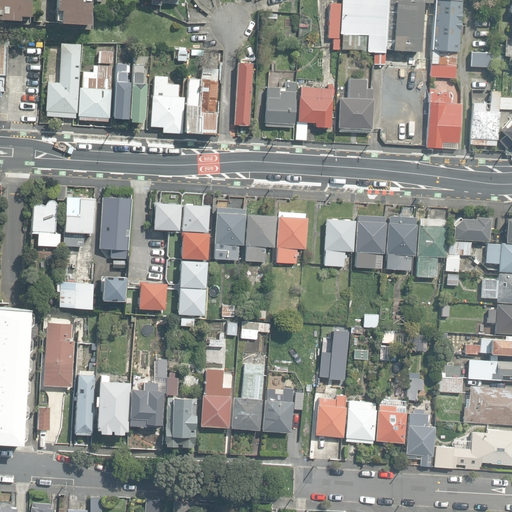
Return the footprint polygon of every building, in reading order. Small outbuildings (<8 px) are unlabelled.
[(0,0),(0,19),(20,20),(20,16),(30,16),(31,0),(0,0)] [(60,23),(88,25),(89,0),(56,0),(56,10),(61,11),(60,23)] [(383,53),(386,0),(341,0),(339,33),(341,34),(340,48),(367,50),(367,52),(383,53)] [(397,54),(405,54),(405,51),(419,52),(422,15),(431,15),(432,0),(387,0),(385,48),(392,49),(392,50),(397,50),(397,54)] [(433,0),(430,48),(456,50),(459,0),(433,0)] [(328,38),(338,39),(340,4),(329,3),(328,38)] [(77,113),(80,44),(61,43),(58,83),(47,82),(45,110),(47,111),(46,117),(75,118),(75,113),(77,113)] [(456,50),(430,48),(429,62),(455,63),(456,50)] [(174,68),(183,69),(185,50),(177,50),(177,58),(174,58),(174,68)] [(97,63),(112,64),(112,52),(98,51),(97,63)] [(471,51),(470,66),(492,67),(493,52),(471,51)] [(374,65),(384,65),(384,54),(374,54),(374,65)] [(455,63),(429,62),(428,74),(455,76),(455,63)] [(112,118),(127,119),(130,82),(125,82),(126,64),(116,63),(112,118)] [(234,125),(248,125),(252,63),(237,63),(234,124),(234,125)] [(130,122),(142,123),(142,120),(143,120),(146,83),(143,83),(144,65),(133,64),(129,119),(131,119),(130,122)] [(79,119),(108,121),(108,117),(109,117),(111,66),(93,65),(93,72),(86,71),(83,70),(82,87),(79,87),(78,115),(79,115),(79,119)] [(200,68),(199,79),(197,116),(199,116),(198,134),(213,135),(217,69),(200,68)] [(151,95),(150,126),(162,127),(162,131),(183,132),(185,97),(176,96),(176,84),(166,84),(166,80),(162,80),(162,76),(154,76),(153,95),(151,95)] [(184,133),(198,134),(199,116),(197,116),(199,79),(187,78),(184,133)] [(365,88),(366,79),(348,79),(347,98),(339,98),(338,131),(338,132),(369,133),(370,129),(371,129),(372,99),(371,99),(371,88),(365,88)] [(265,126),(292,127),(293,126),(293,124),(294,124),(295,99),(294,99),(296,82),(285,81),(285,88),(267,87),(266,97),(265,126)] [(315,127),(330,127),(332,100),(332,98),(331,98),(331,95),(335,95),(335,87),(331,87),(331,85),(327,85),(327,88),(300,87),(300,96),(299,96),(297,122),(315,123),(315,127)] [(468,142),(495,144),(498,89),(489,89),(488,109),(483,109),(483,101),(471,100),(468,142)] [(426,147),(441,148),(441,144),(445,145),(445,141),(457,142),(459,103),(449,103),(449,97),(447,97),(447,92),(441,91),(440,93),(429,93),(426,147)] [(499,109),(511,110),(511,98),(499,97),(499,109)] [(511,120),(505,127),(502,125),(499,128),(506,135),(511,142),(511,120)] [(294,140),(306,140),(307,124),(295,123),(294,140)] [(506,148),(511,142),(506,135),(499,140),(506,148)] [(57,199),(66,200),(66,196),(66,185),(58,185),(57,199)] [(227,206),(243,207),(244,195),(227,194),(227,206)] [(63,245),(83,246),(83,232),(92,233),(94,198),(66,196),(66,200),(63,245)] [(110,257),(127,258),(131,199),(102,197),(99,248),(111,249),(110,257)] [(37,245),(59,246),(60,233),(57,233),(57,231),(55,231),(56,208),(56,204),(54,202),(52,200),(50,200),(47,202),(45,205),(43,205),(41,203),(36,203),(33,204),(32,233),(34,233),(34,235),(38,235),(37,245)] [(179,202),(153,201),(152,227),(177,229),(179,202)] [(207,204),(181,203),(180,229),(206,230),(207,204)] [(385,267),(410,268),(411,254),(414,254),(415,223),(414,223),(415,216),(412,216),(413,205),(400,204),(399,215),(387,214),(387,221),(386,221),(384,252),(386,252),(385,267)] [(214,258),(237,259),(238,243),(243,244),(245,207),(243,207),(227,206),(216,206),(214,242),(215,242),(214,258)] [(415,275),(435,277),(436,256),(444,256),(447,207),(427,206),(426,217),(419,217),(418,223),(417,223),(415,254),(417,255),(415,275)] [(244,259),(264,260),(264,245),(273,246),(275,214),(246,213),(244,259)] [(354,265),(374,266),(374,251),(383,251),(384,214),(357,213),(357,219),(355,219),(354,250),(355,250),(354,265)] [(451,238),(488,240),(489,216),(474,215),(473,217),(460,216),(452,223),(451,238)] [(511,215),(505,215),(503,239),(511,239),(511,215)] [(276,262),(295,263),(295,255),(298,256),(298,252),(296,252),(296,248),(304,249),(306,217),(277,216),(276,247),(277,247),(276,262)] [(323,264),(342,265),(343,249),(351,249),(353,219),(324,217),(322,248),(324,248),(323,264)] [(206,231),(180,230),(179,256),(204,257),(206,231)] [(470,254),(471,241),(449,240),(448,253),(445,253),(444,270),(457,270),(457,254),(470,254)] [(497,270),(511,270),(511,241),(499,241),(499,242),(485,241),(485,247),(484,247),(483,255),(485,255),(484,261),(498,262),(497,270)] [(204,260),(179,258),(178,284),(203,285),(204,260)] [(495,299),(511,299),(511,271),(497,271),(497,278),(480,277),(479,295),(495,296),(495,299)] [(445,283),(455,284),(456,273),(446,272),(445,283)] [(101,299),(124,301),(126,276),(103,275),(101,299)] [(58,306),(92,309),(94,283),(59,281),(58,306)] [(164,282),(138,281),(137,308),(162,309),(164,282)] [(44,293),(54,289),(51,282),(41,285),(44,293)] [(203,287),(178,286),(177,312),(202,313),(203,287)] [(511,302),(495,302),(494,307),(486,306),(486,315),(484,315),(484,320),(493,321),(493,331),(511,331),(511,302)] [(221,316),(233,317),(234,305),(222,305),(221,316)] [(441,316),(448,316),(449,305),(441,305),(441,316)] [(0,441),(21,443),(28,309),(0,307),(0,441)] [(254,318),(265,319),(265,308),(262,308),(262,310),(255,309),(254,318)] [(300,321),(317,322),(317,311),(301,310),(300,321)] [(378,313),(363,313),(363,327),(378,327),(378,313)] [(137,323),(156,324),(156,316),(138,315),(137,323)] [(240,338),(256,340),(257,331),(270,332),(271,323),(242,320),(240,338)] [(43,385),(72,386),(74,340),(65,340),(65,338),(71,338),(72,323),(46,322),(43,385)] [(226,334),(236,335),(237,323),(227,322),(226,334)] [(381,342),(392,343),(393,331),(380,329),(380,334),(382,334),(381,342)] [(205,345),(222,346),(223,332),(219,332),(219,339),(206,338),(205,345)] [(476,350),(511,352),(511,338),(480,336),(479,342),(465,342),(464,351),(476,352),(476,350)] [(378,359),(388,360),(390,346),(380,344),(378,359)] [(353,358),(367,359),(367,350),(354,349),(353,358)] [(207,350),(206,362),(221,363),(222,351),(207,350)] [(267,365),(280,366),(280,357),(268,356),(267,365)] [(140,428),(148,428),(148,425),(159,426),(160,423),(161,423),(163,391),(165,391),(167,357),(157,357),(156,359),(154,359),(153,375),(154,375),(154,381),(143,381),(143,382),(138,382),(138,388),(130,387),(128,423),(140,424),(140,428)] [(301,389),(314,390),(316,358),(303,358),(301,389)] [(511,360),(467,359),(467,378),(511,380),(511,360)] [(233,395),(230,427),(258,430),(264,365),(244,364),(241,396),(233,395)] [(268,383),(277,383),(278,367),(269,366),(268,383)] [(316,385),(326,385),(328,369),(317,368),(316,385)] [(199,425),(228,427),(230,387),(222,387),(223,369),(206,369),(205,394),(201,394),(199,425)] [(165,394),(176,395),(178,377),(174,377),(174,372),(169,372),(169,376),(167,376),(165,394)] [(405,399),(416,400),(417,390),(421,390),(422,379),(418,379),(419,373),(408,372),(405,399)] [(112,431),(123,432),(123,429),(127,429),(129,381),(108,380),(109,374),(100,373),(99,379),(98,394),(95,394),(94,404),(97,404),(95,427),(99,427),(98,430),(109,431),(110,428),(112,428),(112,431)] [(74,433),(92,434),(95,374),(77,374),(74,433)] [(436,391),(461,392),(461,377),(437,376),(436,391)] [(463,421),(511,424),(511,387),(470,385),(468,406),(464,406),(463,421)] [(261,430),(290,432),(292,401),(293,388),(282,387),(282,393),(274,393),(275,390),(266,389),(266,399),(263,399),(261,430)] [(314,434),(342,437),(345,406),(344,406),(345,395),(336,394),(335,399),(319,397),(318,404),(317,404),(314,434)] [(181,445),(192,445),(192,442),(194,442),(196,397),(167,395),(165,425),(164,425),(164,441),(165,441),(165,444),(176,444),(176,441),(181,441),(181,445)] [(345,441),(372,443),(372,440),(373,440),(375,409),(366,409),(366,402),(348,400),(348,407),(347,407),(344,437),(345,437),(345,441)] [(36,428),(48,428),(48,406),(37,406),(36,428)] [(374,440),(403,443),(405,412),(404,412),(405,406),(395,406),(395,411),(377,409),(374,440)] [(419,465),(430,466),(433,426),(426,425),(427,413),(423,413),(423,409),(412,408),(412,412),(408,412),(405,457),(420,458),(419,465)] [(511,430),(486,429),(486,432),(471,431),(470,448),(434,446),(433,466),(455,467),(455,464),(465,464),(464,468),(478,469),(478,465),(480,465),(480,462),(511,463),(511,430)] [(90,496),(90,511),(102,511),(102,496),(90,496)] [(144,511),(158,511),(159,499),(145,499),(144,511)] [(50,511),(51,506),(49,506),(50,501),(31,500),(29,511),(50,511)] [(172,511),(193,511),(195,501),(174,500),(172,511)] [(26,511),(20,511),(20,507),(13,506),(13,504),(0,503),(0,511),(26,511)]
